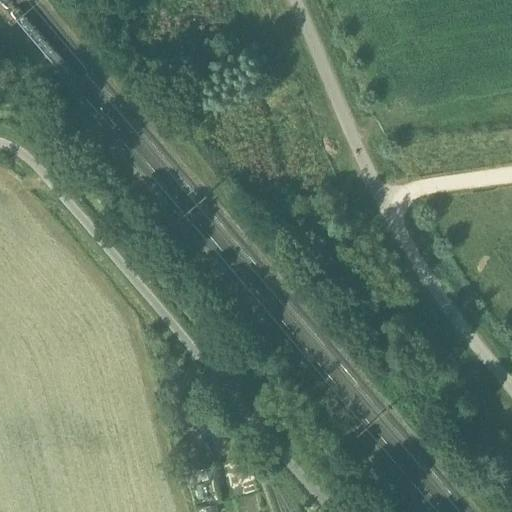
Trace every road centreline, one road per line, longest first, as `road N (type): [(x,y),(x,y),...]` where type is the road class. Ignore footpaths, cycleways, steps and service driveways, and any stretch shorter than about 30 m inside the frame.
road 1 (unclassified): [(333,511),(37,166),(0,143)]
road 2 (unclassified): [(511,388),(408,248),(294,0)]
road 3 (track): [(511,175),(420,187),(384,204)]
